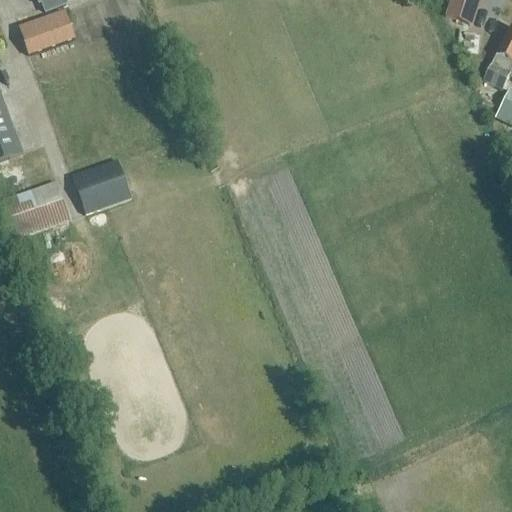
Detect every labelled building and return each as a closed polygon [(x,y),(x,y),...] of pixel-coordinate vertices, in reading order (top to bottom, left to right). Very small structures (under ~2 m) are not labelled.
[(39,0),(46,16),(66,8),(62,0),(39,0)] [(450,0),(445,17),(468,25),(476,0),(450,0)] [(68,23),(45,31),(37,11),(14,19),(28,59),(75,42),(68,23)] [(511,31),(504,45),(504,44),(496,59),(496,60),(492,69),(483,86),(502,95),(510,78),(509,78),(511,72),(511,31)] [(458,32),(456,46),(464,47),(465,33),(458,32)] [(464,47),(463,57),(476,59),(479,35),(465,33),(464,47)] [(0,165),(24,157),(0,92),(0,165)] [(511,97),(509,96),(500,114),(496,121),(511,128),(511,97)] [(85,219),(131,203),(118,165),(72,181),(85,219)] [(70,224),(57,187),(0,206),(0,213),(11,245),(70,224)]
